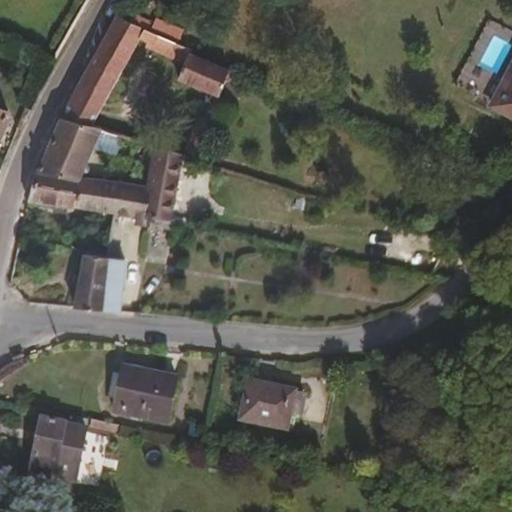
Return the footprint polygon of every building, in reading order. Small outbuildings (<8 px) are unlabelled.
[(192,48),(116,15),(78,85),(108,94),(133,49),(165,63),(168,57),(185,64),(179,80),(218,96),(229,70),(191,53),(192,48)] [(511,111),(511,75),(498,105),(511,111)] [(91,127),(108,94),(78,85),(60,118),(91,127)] [(192,159),(212,111),(202,107),(182,155),(192,159)] [(79,178),(100,129),(91,127),(60,118),(38,171),(79,178)] [(129,154),(133,138),(118,134),(114,150),(129,154)] [(169,224),(182,155),(153,146),(146,189),(143,220),(167,224),(169,224)] [(116,216),(122,185),(79,178),(38,171),(34,170),(26,202),(31,201),(64,206),(116,216)] [(143,220),(146,189),(122,185),(116,216),(134,219),(143,220)] [(160,260),(164,233),(148,230),(144,257),(160,260)] [(260,250),(262,241),(234,235),(232,247),(254,252),(260,250)] [(106,257),(108,251),(85,247),(84,254),(106,257)] [(117,311),(125,259),(106,257),(84,254),(77,308),(117,311)] [(145,377),(146,372),(122,367),(122,372),(145,377)] [(168,421),(176,378),(146,372),(145,377),(122,372),(120,377),(113,375),(109,396),(116,398),(114,410),(168,421)] [(298,413),(303,391),(247,381),(240,418),(286,427),(289,412),(298,413)] [(69,447),(72,427),(67,425),(66,424),(42,419),(31,474),(55,479),(61,445),(69,447)] [(120,433),(121,425),(111,423),(93,420),(91,427),(120,433)]
